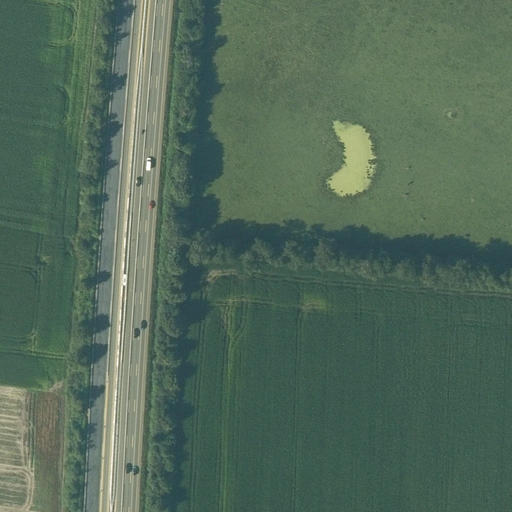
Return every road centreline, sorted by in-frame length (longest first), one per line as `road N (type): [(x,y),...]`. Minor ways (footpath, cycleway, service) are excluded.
road 1 (motorway): [(135,0),(97,511)]
road 2 (motorway): [(124,511),(159,0)]
